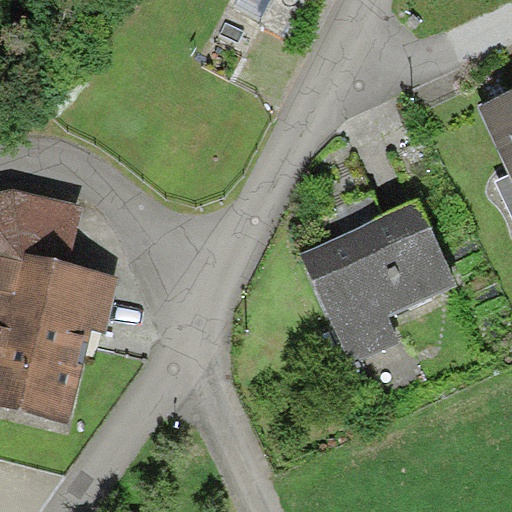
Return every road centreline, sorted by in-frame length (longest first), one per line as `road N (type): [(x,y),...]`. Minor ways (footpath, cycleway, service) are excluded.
road 1 (residential): [(360,0),(187,339),(62,511)]
road 2 (track): [(273,511),(187,339)]
